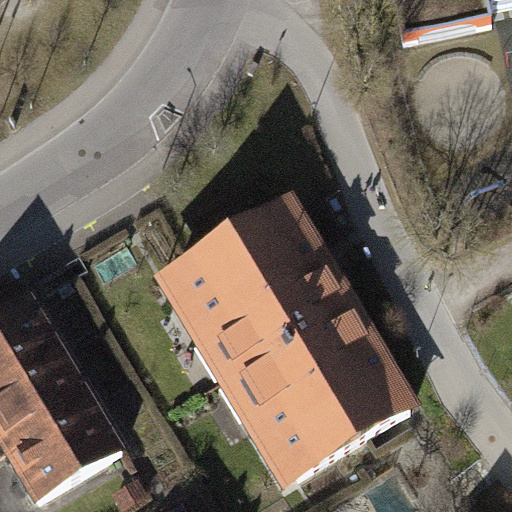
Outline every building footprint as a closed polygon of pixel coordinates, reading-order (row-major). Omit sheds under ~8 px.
[(511,0),(394,0),(404,46),(497,26),(493,10),(511,5),(511,0)] [(157,277),(290,501),(430,418),(298,194),(157,277)] [(0,327),(0,397),(77,353),(47,301),(0,327)] [(0,397),(0,436),(13,459),(107,406),(77,353),(0,397)] [(13,459),(43,511),(137,459),(107,406),(13,459)]
